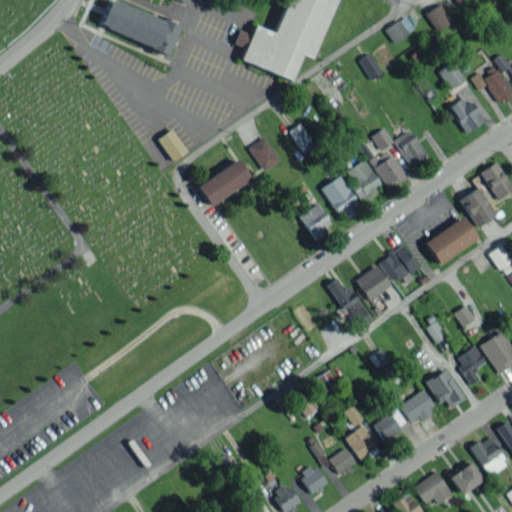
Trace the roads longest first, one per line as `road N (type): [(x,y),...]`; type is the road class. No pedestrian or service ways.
road 1 (residential): [(511,127),(0,499)]
road 2 (residential): [(408,4),(190,162),(180,181),(263,310)]
road 3 (residential): [(511,391),(346,511)]
